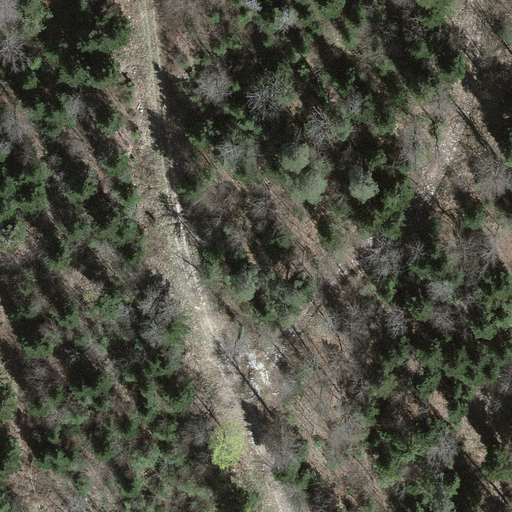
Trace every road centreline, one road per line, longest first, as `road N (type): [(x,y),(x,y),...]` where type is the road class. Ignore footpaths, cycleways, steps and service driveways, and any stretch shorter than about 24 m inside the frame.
road 1 (track): [(475,0),(467,104),(396,212),(232,407)]
road 2 (track): [(232,407),(176,254),(140,0)]
